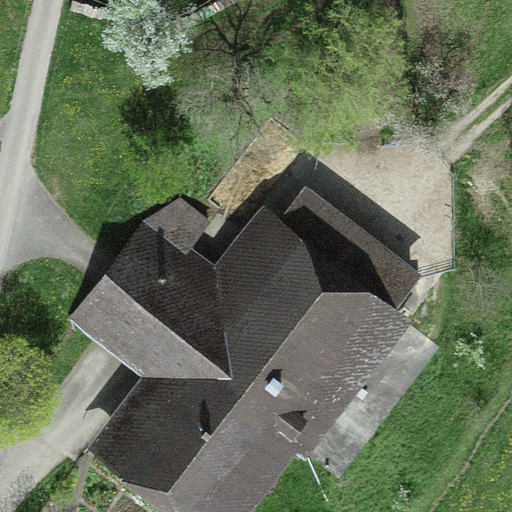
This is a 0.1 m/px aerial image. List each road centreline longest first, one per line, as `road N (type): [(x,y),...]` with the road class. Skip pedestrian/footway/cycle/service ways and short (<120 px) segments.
road 1 (unclassified): [(0,224),(51,0)]
road 2 (track): [(511,97),(411,197)]
